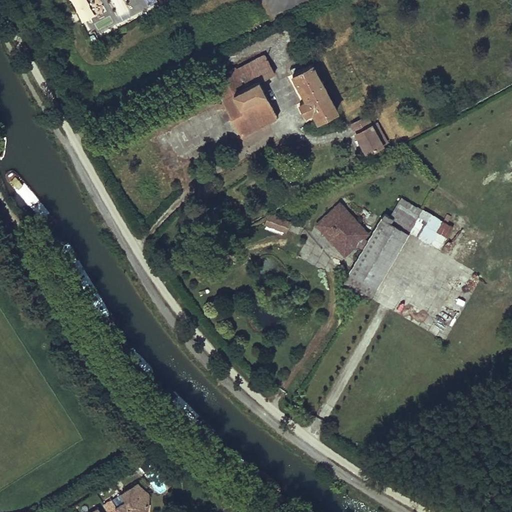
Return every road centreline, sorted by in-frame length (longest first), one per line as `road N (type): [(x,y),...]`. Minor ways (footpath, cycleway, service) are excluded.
road 1 (track): [(0,2),(177,307),(272,408),(332,455),(429,511)]
road 2 (track): [(0,188),(101,346),(157,412),(277,511)]
road 3 (track): [(309,437),(381,311)]
